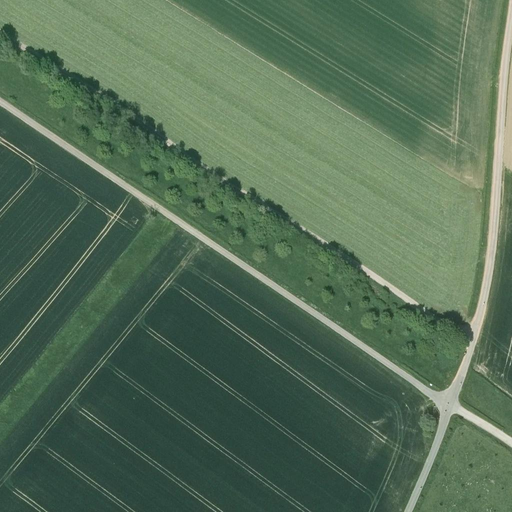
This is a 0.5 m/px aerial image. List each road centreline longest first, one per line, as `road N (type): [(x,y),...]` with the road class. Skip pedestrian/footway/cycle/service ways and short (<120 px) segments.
road 1 (track): [(473,341),(0,32)]
road 2 (unclassified): [(450,405),(0,100)]
road 3 (unclassified): [(450,405),(490,263),(511,16)]
